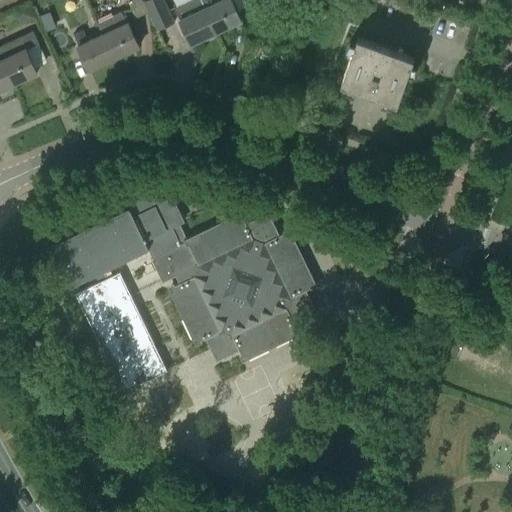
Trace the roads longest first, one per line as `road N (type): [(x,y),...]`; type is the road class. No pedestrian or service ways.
road 1 (residential): [(444,221),(198,138),(120,138),(46,164)]
road 2 (residential): [(342,511),(444,221)]
road 3 (residential): [(444,221),(511,36)]
